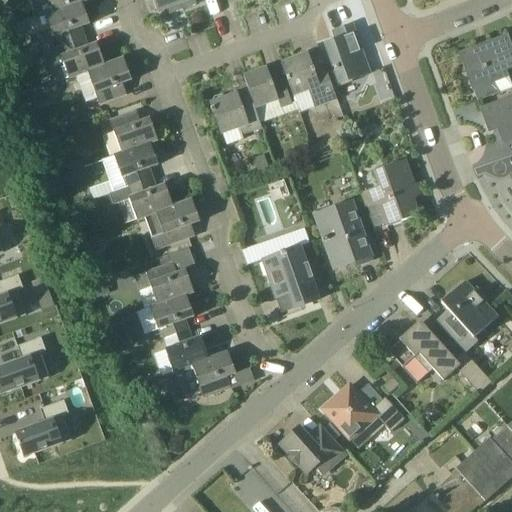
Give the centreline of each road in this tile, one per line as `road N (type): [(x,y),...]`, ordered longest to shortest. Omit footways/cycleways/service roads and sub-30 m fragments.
road 1 (residential): [(279,390),(232,302),(224,245),(163,77)]
road 2 (residential): [(279,390),(472,220)]
road 3 (residential): [(472,220),(407,39)]
road 4 (residential): [(163,77),(303,30),(323,0)]
road 5 (residential): [(143,511),(279,390)]
